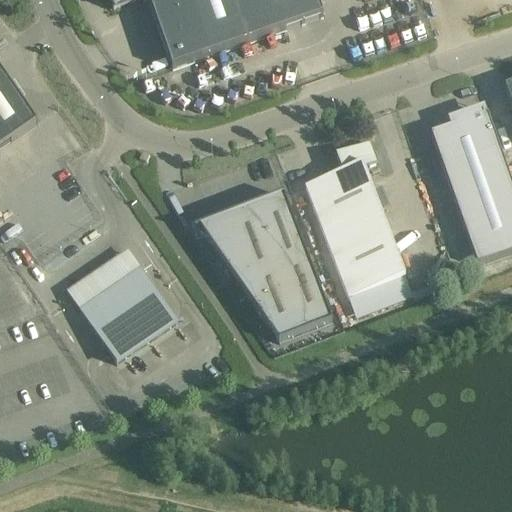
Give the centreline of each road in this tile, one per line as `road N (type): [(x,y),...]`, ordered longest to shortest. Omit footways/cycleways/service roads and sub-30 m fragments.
road 1 (unclassified): [(45,0),(57,34),(122,125),(183,151),(511,41)]
road 2 (unclassified): [(261,387),(511,291)]
